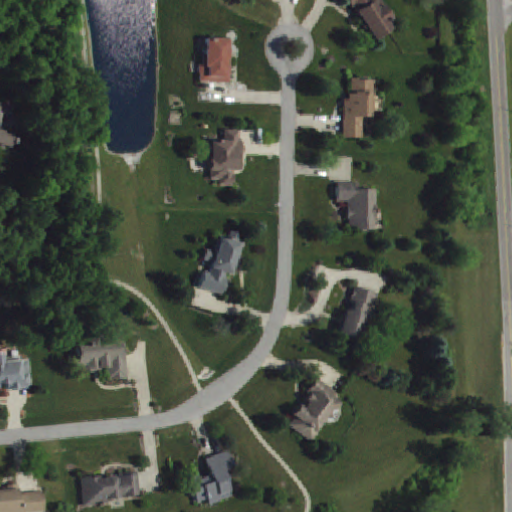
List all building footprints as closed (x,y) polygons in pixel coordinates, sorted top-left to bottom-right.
[(348,0),(374,46),(394,35),(389,26),(391,24),(377,0),(348,0)] [(231,44),(204,43),(203,87),(230,88),(231,44)] [(345,143),(364,143),(364,121),(376,121),(377,85),(353,85),(353,99),(346,99),(345,143)] [(0,149),(13,153),(16,139),(0,135),(0,125),(1,121),(7,122),(10,110),(0,107),(0,149)] [(234,191),(234,177),(243,177),(243,135),(226,135),(226,146),(210,146),(210,185),(221,185),(221,191),(234,191)] [(378,235),(378,195),(361,195),(361,188),(339,188),(338,207),(350,207),(349,235),(378,235)] [(234,281),(242,248),(221,242),(217,257),(208,255),(205,266),(214,268),(211,278),(205,277),(201,294),(224,300),(229,280),(234,281)] [(341,340),(364,346),(377,297),(356,292),(352,308),(350,307),(341,340)] [(127,384),(125,348),(78,350),(79,376),(109,375),(109,385),(127,384)] [(0,394),(6,394),(6,395),(31,394),(29,361),(0,362),(0,394)] [(312,447),(341,406),(335,402),(338,398),(319,384),(301,410),(287,430),(312,447)] [(233,503),(224,476),(235,472),(229,456),(206,464),(212,479),(191,487),(198,508),(209,505),(211,510),(233,503)] [(83,483),(85,511),(102,510),(102,505),(142,502),(140,478),(83,483)] [(0,511),(45,511),(44,497),(19,498),(19,490),(8,491),(8,496),(0,496),(0,511)]
